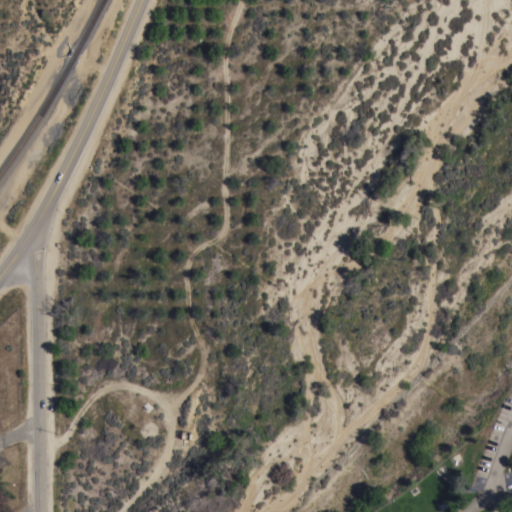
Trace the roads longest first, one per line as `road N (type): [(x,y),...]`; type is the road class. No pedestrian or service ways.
road 1 (residential): [(0,275),(32,240),(140,0)]
road 2 (residential): [(32,240),(42,511)]
